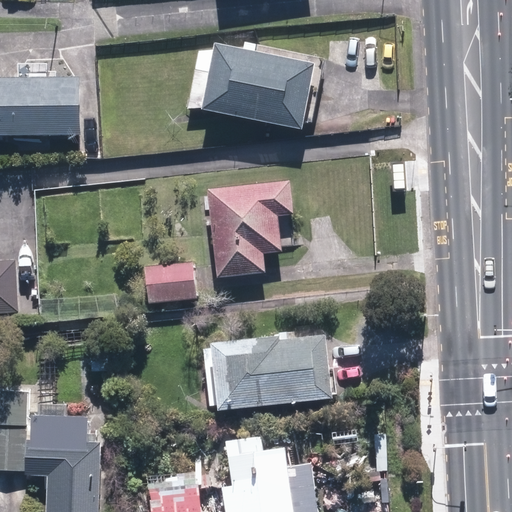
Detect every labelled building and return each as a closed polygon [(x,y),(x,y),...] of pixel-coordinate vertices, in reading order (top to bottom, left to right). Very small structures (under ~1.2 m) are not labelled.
[(312,72),(212,54),(200,119),(300,137),(312,72)] [(77,82),(0,83),(0,142),(79,141),(77,82)] [(204,194),(214,283),(261,278),(259,258),(279,256),(275,219),(293,217),(290,184),(204,194)] [(17,263),(0,263),(0,319),(20,319),(17,263)] [(195,266),(141,272),(145,306),(199,300),(195,266)] [(331,404),(322,342),(276,348),(275,340),(202,350),(212,421),(331,404)] [(0,392),(0,470),(23,471),(23,480),(45,481),(43,511),(98,511),(102,447),(94,446),(95,436),(83,436),(84,421),(30,419),(31,394),(0,392)] [(291,511),(283,454),(259,458),(256,442),(222,447),(228,491),(217,492),(219,511),(291,511)]
